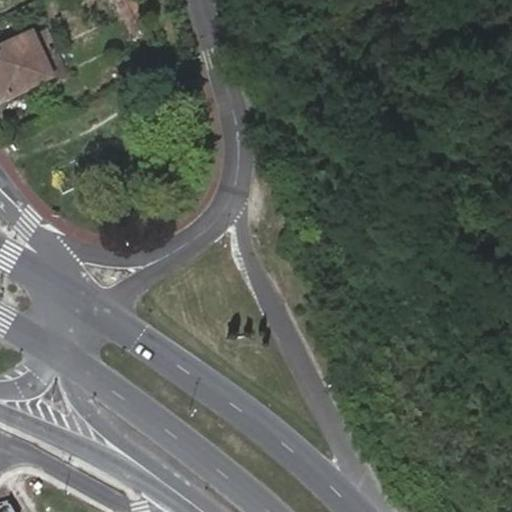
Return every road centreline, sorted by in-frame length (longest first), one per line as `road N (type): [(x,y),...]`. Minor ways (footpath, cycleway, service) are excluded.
road 1 (residential): [(371,511),(256,273),(236,181)]
road 2 (primary): [(354,511),(243,411),(84,304)]
road 3 (primary): [(56,351),(269,511)]
road 4 (tertiary): [(204,511),(85,409),(56,351)]
road 5 (tertiary): [(0,413),(84,449),(177,505)]
road 6 (unclassified): [(0,441),(122,504),(142,511),(177,505)]
road 7 (residential): [(236,181),(238,139),(205,0)]
road 8 (residential): [(165,256),(103,257),(35,235)]
